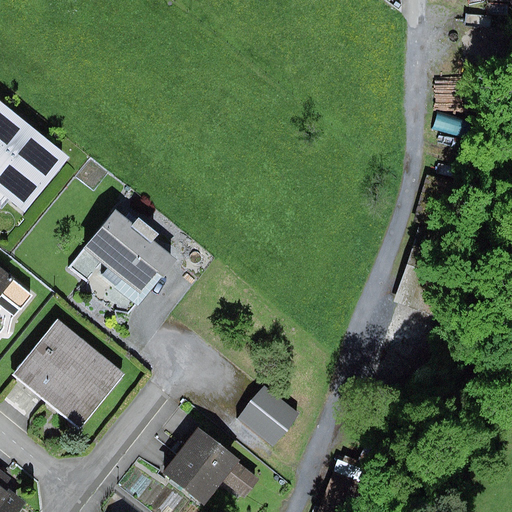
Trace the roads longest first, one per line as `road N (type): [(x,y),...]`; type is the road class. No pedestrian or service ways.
road 1 (track): [(293,511),(401,218),(413,152),(414,23)]
road 2 (residential): [(79,489),(186,356)]
